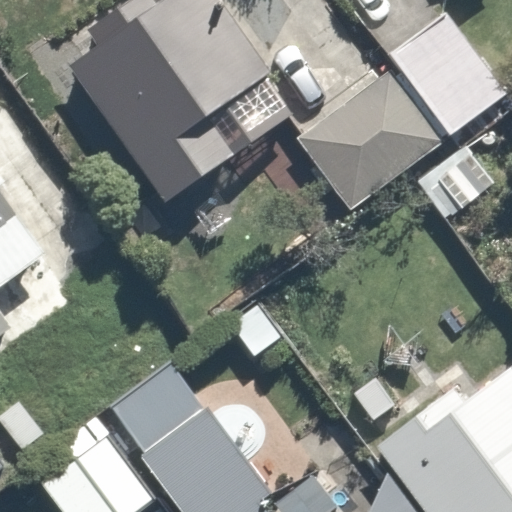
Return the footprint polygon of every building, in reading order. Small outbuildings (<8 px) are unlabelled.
[(96,45),(68,64),(164,203),(293,116),(265,75),(271,71),(221,0),(159,0),(156,2),(155,0),(127,0),(85,29),(96,45)] [(445,12),(388,54),(447,133),(503,91),(445,12)] [(384,70),(292,134),(341,205),(433,141),(384,70)] [(0,191),(0,334),(12,326),(0,308),(0,289),(46,257),(0,191)] [(89,210),(43,241),(76,289),(122,258),(89,210)] [(170,366),(112,408),(188,511),(418,511),(389,472),(370,511),(264,511),(256,500),(267,492),(206,409),(203,411),(170,366)] [(457,386),(376,447),(424,511),(511,511),(511,368),(467,402),(457,386)] [(0,463),(2,462),(44,430),(21,401),(0,417),(0,463)] [(92,420),(25,472),(55,511),(135,511),(153,499),(92,420)]
